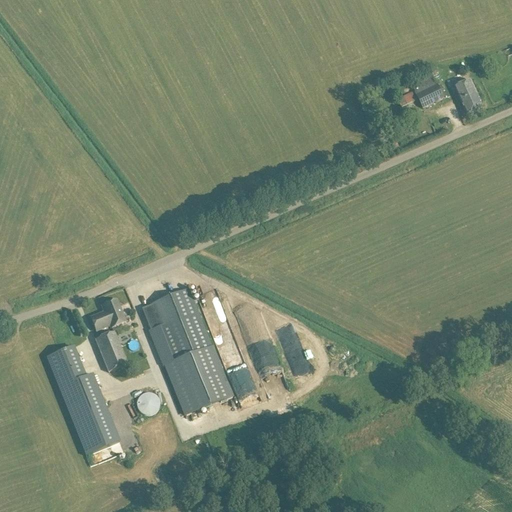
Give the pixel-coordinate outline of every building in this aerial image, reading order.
[(444,100),(431,72),(410,83),(414,92),(397,100),(401,108),(418,100),(423,110),(444,100)] [(472,83),(456,90),(467,116),(484,109),(472,83)] [(152,308),(144,311),(152,332),(150,333),(164,368),(168,367),(189,417),(235,398),(214,348),(191,290),(151,307),(152,308)] [(96,332),(110,327),(111,329),(126,323),(117,301),(102,307),(105,315),(102,316),(102,315),(91,319),(96,332)] [(114,333),(95,340),(109,373),(127,366),(114,333)] [(87,381),(75,350),(48,361),(88,459),(121,445),(94,378),(87,381)] [(159,407),(159,405),(159,403),(157,400),(154,398),(151,397),(147,398),(144,400),(141,403),(140,406),(141,410),(142,412),(143,413),(146,416),(150,416),(153,416),(157,414),(159,411),(159,409),(159,407)]
